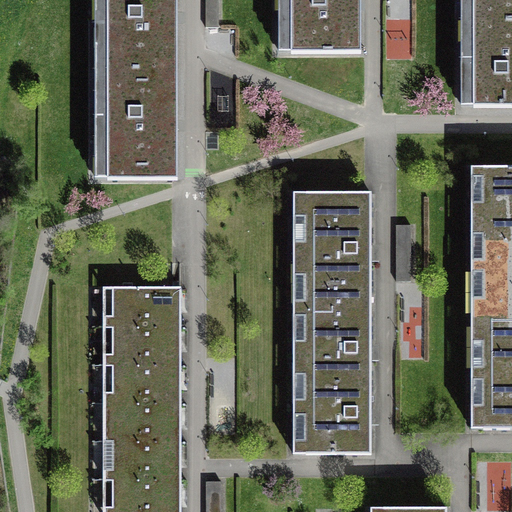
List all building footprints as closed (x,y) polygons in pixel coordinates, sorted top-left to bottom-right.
[(108,0),(108,81),(177,81),(176,0),(108,0)] [(363,56),(362,0),(290,0),(291,57),(363,56)] [(511,0),(473,0),(473,29),(511,29),(511,0)] [(511,29),(473,29),(473,108),(511,107),(511,29)] [(177,81),(108,81),(108,189),(177,189),(177,81)] [(471,214),(511,213),(511,168),(471,168),(471,214)] [(292,309),(369,308),(368,194),(292,194),(292,309)] [(471,321),(511,320),(511,213),(471,214),(471,321)] [(413,224),(398,224),(396,278),(412,278),(413,224)] [(111,326),(179,326),(179,288),(111,288),(111,326)] [(293,409),(369,409),(369,308),(292,309),(293,409)] [(511,320),(471,321),(472,426),(511,425),(511,320)] [(111,364),(179,365),(179,326),(111,326),(111,364)] [(179,365),(111,364),(111,404),(179,404),(179,365)] [(179,404),(111,404),(111,441),(179,441),(179,404)] [(369,409),(293,409),(293,450),(369,450),(369,409)] [(111,479),(179,479),(179,441),(111,441),(111,479)] [(179,511),(179,479),(111,479),(110,511),(179,511)]
